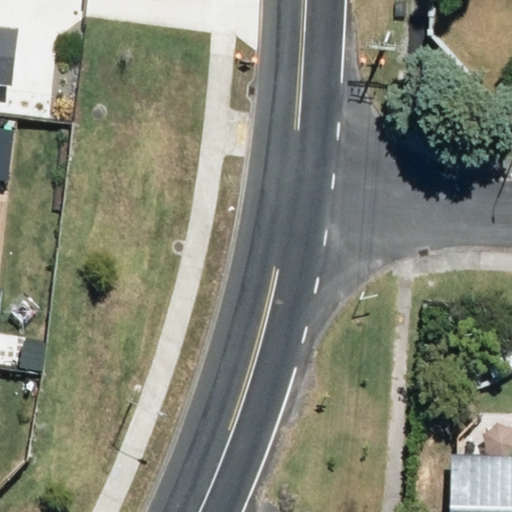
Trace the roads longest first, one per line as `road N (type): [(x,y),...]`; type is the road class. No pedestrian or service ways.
road 1 (residential): [(316,210),(248,419),(202,511)]
road 2 (residential): [(316,0),(316,210)]
road 3 (residential): [(511,215),(316,210)]
